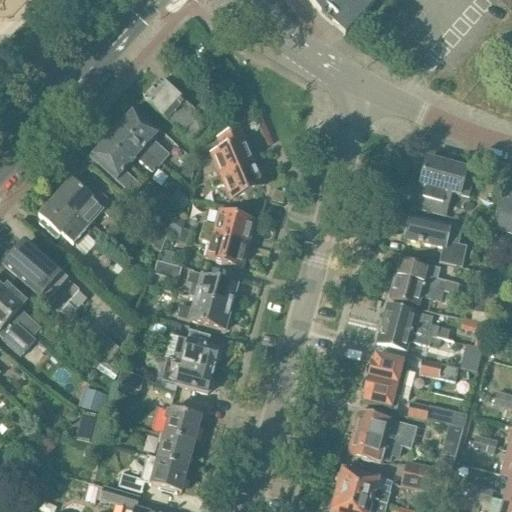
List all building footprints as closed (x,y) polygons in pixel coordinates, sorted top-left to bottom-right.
[(308,0),(321,17),(322,18),(334,28),(345,38),(377,0),(308,0)] [(162,82),(144,102),(182,136),(184,133),(193,141),(208,124),(210,126),(218,117),(203,103),(195,112),(162,82)] [(162,167),(170,157),(153,142),(159,135),(134,113),(120,129),(162,167)] [(154,176),(162,167),(120,129),(106,144),(131,167),(136,161),(154,176)] [(240,131),(237,132),(218,141),(222,151),(211,156),(220,178),(221,180),(252,167),(242,144),(245,143),(240,131)] [(125,174),(131,167),(106,144),(93,160),(116,180),(115,182),(133,198),(142,188),(125,174)] [(453,221),(459,199),(469,201),(475,179),(464,177),(466,173),(426,162),(413,210),(453,221)] [(220,178),(209,182),(214,193),(223,189),(226,190),(231,201),(264,187),(259,176),(256,177),(252,167),(221,180),(220,178)] [(190,183),(193,172),(181,169),(179,181),(190,183)] [(96,236),(109,221),(115,214),(79,182),(76,185),(72,182),(55,200),(96,236)] [(511,184),(503,183),(492,232),(511,237),(511,184)] [(177,192),(169,201),(182,213),(190,204),(177,192)] [(274,192),(271,202),(283,205),(285,195),(274,192)] [(81,253),(96,236),(55,200),(39,218),(43,222),(40,226),(58,242),(62,236),(81,253)] [(203,226),(201,235),(245,247),(248,234),(251,235),(254,223),(219,213),(215,226),(212,228),(203,226)] [(169,235),(147,216),(132,233),(160,257),(169,235)] [(182,238),(185,224),(186,221),(178,216),(169,229),(182,238)] [(439,265),(462,270),(467,249),(458,247),(462,232),(411,219),(404,242),(442,252),(439,265)] [(180,245),(190,248),(194,234),(184,231),(180,245)] [(206,260),(238,269),(242,270),(245,258),(242,257),(245,247),(201,235),(198,243),(207,246),(209,249),(206,260)] [(508,248),(510,242),(506,237),(499,235),(493,238),(492,244),(495,249),(502,251),(508,248)] [(4,269),(58,316),(79,292),(25,245),(4,269)] [(394,281),(444,295),(457,297),(460,286),(438,280),(440,271),(429,268),(428,268),(400,261),(394,281)] [(152,271),(143,263),(135,271),(145,279),(152,271)] [(181,270),(157,264),(154,276),(178,283),(181,270)] [(143,282),(127,268),(106,293),(122,307),(143,282)] [(189,298),(195,300),(231,310),(237,287),(189,274),(186,286),(192,288),(189,298)] [(441,305),(444,295),(394,281),(388,302),(418,310),(420,301),(441,305)] [(0,311),(32,341),(41,330),(20,312),(26,305),(7,287),(3,291),(0,288),(0,311)] [(488,290),(486,301),(491,303),(497,304),(500,292),(488,290)] [(225,333),(231,310),(195,300),(192,311),(181,308),(177,320),(225,333)] [(489,315),(491,303),(486,301),(475,300),(473,313),(489,315)] [(387,306),(382,326),(432,340),(447,344),(450,333),(414,323),(417,314),(387,306)] [(0,340),(21,360),(36,344),(32,341),(0,311),(0,340)] [(484,351),(487,341),(490,328),(466,323),(463,334),(478,338),(475,349),(484,351)] [(429,350),(432,340),(382,326),(376,346),(405,354),(408,344),(429,350)] [(174,357),(172,362),(213,373),(214,373),(216,365),(217,364),(221,363),(223,356),(220,353),(221,351),(206,347),(209,337),(190,332),(187,342),(178,340),(174,354),(184,357),(183,359),(174,357)] [(110,363),(120,351),(101,335),(91,347),(110,363)] [(506,360),(509,348),(488,343),(485,354),(506,360)] [(81,360),(96,371),(103,361),(88,350),(81,360)] [(368,379),(369,379),(398,386),(411,390),(415,376),(406,373),(408,365),(375,356),(373,364),(372,363),(371,367),(367,369),(365,376),(368,379)] [(162,359),(154,386),(174,391),(175,387),(195,393),(195,392),(208,396),(209,393),(212,392),(214,385),(212,382),(212,381),(214,373),(213,373),(172,362),(162,359)] [(441,365),(441,367),(421,363),(418,376),(438,380),(453,384),(457,370),(441,365)] [(120,369),(116,383),(139,392),(145,380),(120,369)] [(411,390),(398,386),(369,379),(368,379),(367,382),(363,383),(361,390),(364,394),(363,396),(364,396),(362,403),(396,412),(399,399),(408,401),(411,390)] [(93,393),(87,411),(108,418),(114,399),(93,393)] [(507,398),(496,396),(494,406),(504,408),(507,398)] [(426,424),(449,429),(462,432),(466,418),(429,409),(410,405),(407,419),(426,424)] [(163,438),(194,446),(201,418),(170,410),(163,438)] [(358,414),(352,436),(384,445),(384,444),(402,449),(411,451),(417,430),(358,414)] [(460,441),(462,432),(449,429),(441,458),(455,459),(460,441)] [(79,430),(75,442),(99,449),(102,437),(79,430)] [(39,464),(54,449),(39,434),(24,449),(39,464)] [(384,444),(384,445),(352,436),(346,458),(380,467),(381,463),(390,466),(392,459),(399,461),(402,449),(384,444)] [(187,471),(194,446),(163,438),(156,462),(187,471)] [(485,442),(475,440),(472,449),(483,452),(485,442)] [(493,455),(495,450),(496,445),(485,442),(483,452),(493,455)] [(511,479),(511,455),(506,454),(500,477),(509,479),(511,479)] [(141,481),(140,484),(144,485),(149,486),(159,489),(158,491),(175,496),(175,494),(180,495),(187,471),(156,462),(146,459),(141,481)] [(404,465),(401,476),(428,482),(448,487),(450,476),(404,465)] [(52,489),(55,476),(34,472),(15,511),(16,511),(27,511),(38,493),(52,489)] [(340,485),(337,494),(387,507),(390,496),(389,496),(392,485),(377,481),(378,478),(358,473),(357,475),(343,472),(343,473),(339,472),(336,484),(340,485)] [(122,475),(118,489),(141,495),(144,485),(140,484),(141,481),(122,475)] [(428,482),(401,476),(398,489),(445,500),(448,487),(428,482)] [(511,479),(509,479),(502,502),(511,505),(511,479)] [(483,491),(473,488),(470,498),(480,501),(483,491)] [(102,489),(98,503),(122,510),(121,511),(138,511),(137,511),(140,500),(102,489)] [(490,503),(491,499),(493,493),(483,491),(480,501),(490,503)] [(385,511),(387,507),(337,494),(335,502),(331,501),(328,511),(385,511)] [(511,511),(511,505),(502,502),(499,511),(511,511)]
